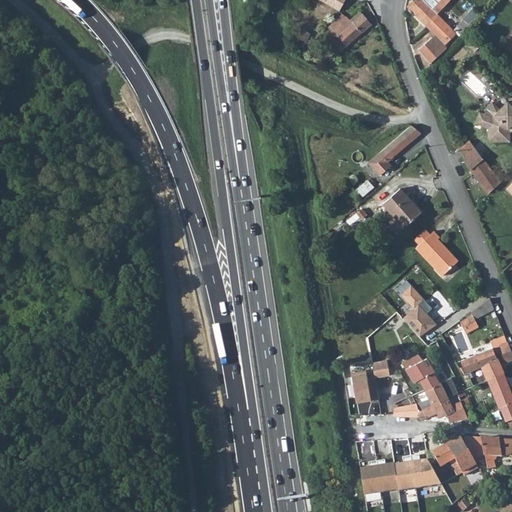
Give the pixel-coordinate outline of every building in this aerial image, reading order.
[(323,0),(339,9),(344,0),(323,0)] [(439,0),(438,3),(434,0),(411,0),(407,5),(428,26),(439,14),(451,0),(439,0)] [(350,20),(339,11),(335,15),(339,18),(330,26),(332,27),(330,30),(332,31),(326,37),(343,52),(371,23),(362,14),(353,23),(350,20)] [(439,14),(428,26),(428,27),(436,34),(419,49),(431,62),(448,47),(445,43),(457,32),(460,35),(474,20),(471,17),(473,15),(470,12),(454,29),(439,14)] [(482,44),(475,37),(468,44),(475,51),(482,44)] [(511,103),(511,104),(507,101),(501,108),(494,101),(488,107),(486,114),(481,125),(488,127),(488,137),(492,140),(510,141),(510,130),(508,128),(511,124),(511,103)] [(475,122),(481,125),(486,114),(480,111),(475,122)] [(411,125),(375,157),(383,166),(421,133),(411,125)] [(475,149),(464,159),(465,165),(489,195),(501,183),(483,159),(482,159),(475,149)] [(371,177),(358,188),(364,195),(377,185),(371,177)] [(401,189),(383,205),(396,220),(391,225),(399,233),(421,213),(401,189)] [(415,239),(420,244),(431,234),(426,228),(415,239)] [(420,244),(417,247),(443,276),(459,260),(439,238),(441,237),(435,230),(431,234),(420,244)] [(490,298),(471,312),(472,315),(461,321),(466,333),(479,327),(476,320),(494,309),(490,298)] [(505,336),(491,342),(494,347),(507,343),(508,342),(505,336)] [(511,353),(507,343),(494,347),(501,363),(511,360),(511,353)] [(494,347),(461,360),(467,374),(483,369),(501,363),(494,347)] [(418,354),(403,364),(414,381),(419,379),(425,390),(441,382),(439,381),(434,373),(435,371),(427,358),(423,360),(418,354)] [(385,358),(371,362),(374,377),(389,375),(385,358)] [(501,363),(483,369),(487,379),(504,373),(501,363)] [(368,377),(366,369),(350,373),(355,401),(370,398),(371,402),(379,401),(374,377),(368,377)] [(511,391),(504,373),(487,379),(488,380),(492,389),(506,420),(511,417),(511,420),(510,422),(511,427),(511,426),(511,391)] [(488,380),(470,388),(474,398),(476,397),(492,389),(488,380)] [(428,398),(416,403),(420,411),(448,398),(448,396),(441,382),(425,390),(428,398)] [(465,391),(458,394),(460,400),(468,418),(475,416),(465,391)] [(420,411),(417,416),(420,419),(423,419),(425,417),(425,415),(437,413),(440,417),(443,416),(445,420),(449,419),(450,421),(468,418),(460,400),(452,404),(448,398),(420,411)] [(394,407),(393,408),(394,416),(417,416),(420,411),(416,403),(394,407)] [(455,440),(433,452),(441,467),(451,462),(458,475),(477,465),(461,437),(455,440)] [(477,437),(465,437),(478,466),(486,464),(481,437),(477,437)] [(511,440),(481,437),(486,464),(488,469),(495,468),(492,457),(506,456),(507,460),(511,459),(511,440)] [(440,484),(425,457),(393,462),(397,487),(398,490),(440,484)] [(397,487),(393,462),(358,466),(363,494),(397,487)]
